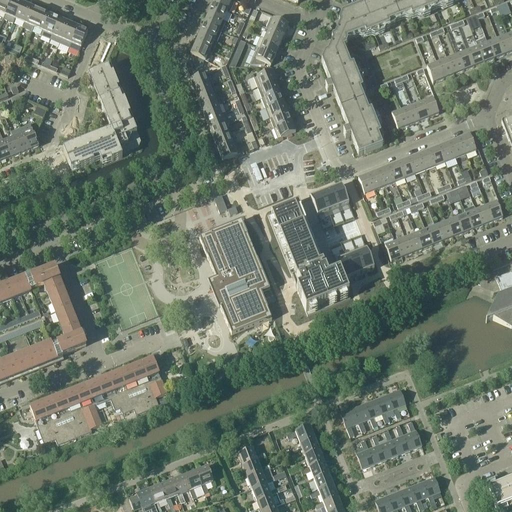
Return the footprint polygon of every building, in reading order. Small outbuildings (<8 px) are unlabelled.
[(12,0),(1,0),(0,3),(0,13),(6,16),(12,0)] [(13,0),(12,0),(6,16),(4,21),(13,25),(15,20),(22,4),(13,0)] [(226,0),(214,0),(212,6),(227,13),(230,14),(234,3),(226,0)] [(381,0),(370,5),(368,0),(366,0),(363,1),(365,7),(342,16),(339,24),(340,26),(347,23),(354,39),(365,34),(366,37),(390,27),(389,25),(400,20),(391,0),(381,0)] [(391,0),(400,20),(411,16),(412,19),(458,0),(391,0)] [(31,8),(22,4),(15,20),(25,24),(31,8)] [(212,6),(208,16),(223,22),(227,13),(212,6)] [(471,16),(481,11),(480,7),(469,11),(471,16)] [(41,12),(31,8),(25,24),(23,29),(32,33),(41,12)] [(50,16),(41,12),(32,33),(41,37),(43,32),(50,16)] [(50,41),(53,36),(60,20),(50,16),(43,32),(41,37),(50,41)] [(208,16),(204,26),(221,33),(226,23),(223,22),(208,16)] [(269,30),(284,37),(288,27),(271,19),(266,30),(269,31),(269,30)] [(60,20),(53,36),(50,41),(60,45),(69,24),(60,20)] [(347,23),(340,26),(328,54),(331,62),(346,56),(344,49),(346,48),(348,44),(347,41),(354,39),(347,23)] [(78,28),(69,24),(60,45),(69,49),(78,28)] [(204,26),(199,36),(217,44),(221,33),(204,26)] [(88,32),(78,28),(69,49),(79,54),(88,32)] [(267,35),(265,40),(280,46),(284,37),(269,30),(269,31),(266,30),(265,33),(267,35)] [(402,43),(413,38),(411,34),(401,39),(402,43)] [(199,36),(195,46),(213,53),(217,44),(199,36)] [(504,56),(511,53),(511,47),(508,37),(498,41),(504,56)] [(275,56),(280,46),(265,40),(260,38),(256,49),(257,49),(258,49),(261,50),(275,56)] [(488,45),(487,45),(485,39),(475,43),(477,49),(484,64),(494,60),(488,45)] [(494,60),(504,56),(498,41),(488,45),(494,60)] [(376,48),(374,44),(366,47),(355,42),(353,46),(366,52),(376,48)] [(11,55),(13,51),(15,46),(8,43),(4,52),(11,55)] [(195,46),(191,56),(192,56),(204,62),(208,64),(213,53),(195,46)] [(239,46),(235,55),(240,57),(244,48),(239,46)] [(271,67),(275,56),(261,50),(258,49),(257,49),(250,67),(265,67),(266,65),(271,67)] [(473,68),(484,64),(477,49),(467,53),(473,68)] [(364,56),(352,50),(350,54),(360,59),(364,68),(368,66),(364,56)] [(467,53),(457,57),(463,72),(473,68),(467,53)] [(331,62),(328,54),(325,55),(322,64),(330,86),(325,88),(327,94),(333,92),(341,111),(365,102),(360,91),(363,90),(353,66),(351,67),(346,56),(331,62)] [(192,56),(186,68),(191,81),(204,76),(202,68),(204,62),(192,56)] [(453,76),(463,72),(457,57),(447,61),(453,76)] [(443,80),(453,76),(447,61),(437,65),(443,80)] [(443,80),(437,65),(427,69),(433,84),(443,80)] [(100,104),(119,96),(117,90),(119,89),(113,74),(111,75),(108,67),(89,75),(100,104)] [(221,69),(226,79),(230,78),(226,67),(221,69)] [(276,83),(272,72),(254,79),(258,90),(276,83)] [(204,76),(191,81),(190,81),(195,92),(212,84),(208,74),(204,76)] [(276,83),(258,90),(262,100),(280,93),(276,83)] [(195,92),(199,102),(216,94),(212,84),(195,92)] [(378,91),(374,92),(378,103),(382,101),(378,91)] [(280,93),(262,100),(266,110),(284,103),(280,93)] [(199,102),(203,112),(217,106),(218,106),(221,105),(216,94),(199,102)] [(122,95),(119,96),(100,104),(111,132),(92,140),(100,160),(101,164),(111,161),(112,163),(123,159),(121,156),(138,149),(141,144),(122,95)] [(433,100),(422,104),(429,119),(439,115),(433,100)] [(341,111),(348,132),(343,134),(345,139),(351,137),(359,158),(383,148),(378,137),(381,136),(371,112),(369,113),(365,102),(341,111)] [(284,103),(266,110),(270,120),(288,113),(284,103)] [(418,123),(429,119),(422,104),(412,108),(418,123)] [(203,112),(207,122),(222,116),(218,106),(217,106),(203,112)] [(412,108),(402,112),(408,127),(418,123),(412,108)] [(398,132),(408,127),(402,112),(392,116),(398,132)] [(511,112),(508,114),(509,117),(503,120),(502,121),(501,122),(501,123),(502,123),(502,124),(511,149),(511,112)] [(288,113),(270,120),(274,130),(292,123),(288,113)] [(225,126),(222,116),(207,122),(210,132),(225,126)] [(292,123),(274,130),(278,141),(282,139),(287,137),(292,135),(296,134),(292,123)] [(31,126),(20,130),(29,152),(39,148),(33,132),(31,126)] [(210,132),(214,142),(229,136),(229,135),(225,126),(210,132)] [(20,156),(29,152),(20,130),(11,133),(13,139),(20,156)] [(229,136),(214,142),(218,152),(236,145),(242,143),(238,132),(229,136)] [(10,159),(3,143),(1,137),(0,137),(0,162),(0,163),(10,159)] [(470,137),(460,141),(466,156),(476,152),(473,143),(470,137)] [(10,159),(20,156),(13,139),(3,143),(10,159)] [(93,162),(100,160),(92,140),(64,151),(71,171),(78,168),(79,170),(94,164),(93,162)] [(460,141),(450,145),(456,160),(466,156),(460,141)] [(236,145),(218,152),(223,162),(240,155),(240,154),(236,145)] [(439,149),(446,164),(456,160),(450,145),(439,149)] [(439,149),(429,153),(435,168),(446,164),(439,149)] [(419,157),(425,172),(435,168),(429,153),(419,157)] [(419,157),(409,161),(415,176),(425,172),(419,157)] [(415,176),(409,161),(399,165),(405,180),(415,176)] [(399,165),(389,169),(395,184),(405,180),(399,165)] [(379,173),(385,188),(395,184),(389,169),(379,173)] [(379,173),(368,177),(375,192),(385,188),(379,173)] [(358,181),(364,196),(375,192),(368,177),(358,181)] [(478,188),(476,184),(469,186),(472,192),(471,192),(473,199),(475,198),(475,199),(479,197),(479,196),(480,196),(478,188)] [(341,188),(331,192),(338,211),(349,207),(341,188)] [(331,192),(321,196),(328,215),(338,211),(331,192)] [(321,196),(310,200),(318,219),(328,215),(321,196)] [(227,212),(221,197),(214,201),(220,215),(227,212)] [(393,202),(396,207),(403,204),(401,199),(393,202)] [(299,204),(271,215),(295,275),(291,277),(293,282),(294,285),(326,272),(323,265),(322,265),(301,211),(299,204)] [(486,208),(492,223),(503,219),(496,204),(486,208)] [(476,212),(475,212),(474,208),(464,211),(466,216),(472,231),(482,227),(476,212)] [(486,208),(476,212),(482,227),(492,223),(486,208)] [(235,209),(228,212),(230,217),(238,214),(235,209)] [(466,216),(456,220),(462,235),(472,231),(466,216)] [(456,220),(446,224),(452,239),(462,235),(456,220)] [(270,292),(242,223),(200,240),(219,286),(212,289),(232,339),(272,322),(261,296),(270,292)] [(446,224),(436,228),(442,243),(452,239),(446,224)] [(432,247),(442,243),(436,228),(425,232),(432,247)] [(425,232),(415,236),(421,251),(432,247),(425,232)] [(421,251),(415,236),(405,240),(411,255),(421,251)] [(405,240),(395,244),(401,259),(411,255),(405,240)] [(401,259),(395,244),(385,248),(391,263),(401,259)] [(366,252),(356,256),(364,275),(374,271),(366,252)] [(356,256),(346,260),(354,279),(364,275),(356,256)] [(346,260),(335,264),(339,274),(340,274),(343,283),(344,283),(354,279),(346,260)] [(46,286),(59,281),(60,280),(55,269),(31,279),(30,277),(27,278),(32,291),(46,286)] [(326,272),(294,285),(306,314),(349,297),(344,283),(343,283),(340,274),(339,274),(328,279),(326,272)] [(497,281),(501,293),(498,294),(486,322),(487,323),(487,322),(493,320),(511,328),(511,327),(511,273),(511,275),(497,281)] [(33,293),(32,291),(27,278),(15,283),(21,297),(33,293)] [(59,281),(46,286),(50,295),(63,290),(59,281)] [(21,297),(15,283),(6,286),(12,301),(21,297)] [(6,286),(0,288),(0,299),(2,305),(12,301),(6,286)] [(67,299),(63,290),(50,295),(54,304),(67,299)] [(54,304),(57,314),(70,309),(67,299),(54,304)] [(74,318),(70,309),(57,314),(61,323),(74,318)] [(39,312),(29,316),(31,321),(41,317),(39,312)] [(29,316),(19,320),(21,325),(31,321),(29,316)] [(74,318),(61,323),(65,333),(78,328),(74,318)] [(12,329),(21,325),(19,320),(10,324),(12,329)] [(45,327),(43,323),(33,327),(35,331),(45,327)] [(10,324),(0,328),(2,333),(12,329),(10,324)] [(33,327),(23,330),(25,335),(35,331),(33,327)] [(81,337),(78,328),(65,333),(68,342),(81,337)] [(23,330),(14,334),(16,339),(25,335),(23,330)] [(14,334),(4,338),(6,342),(16,339),(14,334)] [(81,337),(68,342),(55,347),(60,360),(63,359),(62,357),(86,347),(82,336),(81,337)] [(53,344),(0,364),(0,383),(60,360),(55,347),(53,344)] [(167,396),(158,373),(153,359),(29,408),(44,447),(56,442),(58,448),(92,434),(91,432),(102,427),(94,409),(111,402),(115,413),(121,411),(123,417),(134,412),(136,418),(159,409),(156,400),(167,396)] [(406,408),(400,393),(388,397),(394,412),(406,408)] [(388,397),(376,402),(382,417),(394,412),(388,397)] [(370,421),(382,417),(376,402),(364,407),(370,421)] [(370,421),(364,407),(352,411),(358,426),(370,421)] [(352,411),(340,416),(346,431),(358,426),(352,411)] [(310,428),(295,434),(300,446),(315,440),(310,428)] [(404,438),(409,453),(421,448),(416,433),(415,433),(414,429),(410,431),(403,433),(405,437),(404,438)] [(399,440),(392,443),(398,457),(409,453),(404,438),(399,440)] [(300,446),(305,457),(320,451),(315,440),(300,446)] [(380,447),(386,462),(398,457),(392,443),(380,447)] [(368,452),(374,467),(386,462),(380,447),(376,449),(368,452)] [(357,456),(356,457),(362,471),(374,467),(368,452),(367,448),(363,450),(363,449),(355,452),(357,456)] [(252,450),(238,456),(243,468),(258,462),(252,450)] [(324,463),(320,451),(305,457),(309,469),(324,463)] [(247,480),(262,474),(258,462),(243,468),(247,480)] [(314,481),(329,475),(324,463),(309,469),(314,481)] [(200,470),(195,472),(195,473),(196,473),(202,488),(213,483),(208,468),(200,471),(200,470)] [(301,473),(299,468),(288,472),(290,477),(301,473)] [(188,475),(183,477),(184,478),(190,492),(190,493),(191,496),(193,501),(197,499),(204,496),(203,491),(202,488),(196,473),(195,473),(188,476),(188,475)] [(252,492),(267,486),(262,474),(247,480),(252,492)] [(274,478),(275,482),(286,478),(284,474),(273,478),(274,478)] [(314,481),(319,493),(334,487),(329,475),(314,481)] [(176,479),(172,481),(172,482),(178,497),(179,501),(181,506),(185,504),(183,499),(182,496),(190,493),(190,492),(184,478),(177,480),(176,479)] [(428,500),(440,495),(434,480),(422,485),(428,500)] [(165,484),(160,486),(160,487),(161,487),(166,502),(168,505),(170,510),(174,509),(172,504),(170,500),(178,497),(172,482),(165,485),(165,484)] [(481,486),(481,487),(484,495),(488,493),(489,496),(495,511),(496,511),(511,506),(511,483),(489,493),(485,485),(484,484),(483,484),(482,484),(481,485),(481,486)] [(428,500),(422,485),(410,489),(416,504),(428,500)] [(272,497),(267,486),(252,492),(257,503),(272,497)] [(153,489),(148,491),(149,492),(157,511),(161,511),(158,505),(159,505),(166,502),(161,487),(160,487),(154,490),(153,489)] [(334,487),(319,493),(323,505),(338,499),(334,487)] [(410,489),(398,494),(404,509),(416,504),(410,489)] [(138,498),(130,501),(133,511),(135,511),(142,510),(142,511),(157,511),(149,492),(142,494),(142,493),(137,495),(137,496),(138,498)] [(305,498),(303,492),(296,494),(299,500),(305,498)] [(396,511),(404,509),(398,494),(386,499),(391,511),(396,511)] [(272,497),(257,503),(259,511),(269,511),(276,509),(284,506),(283,502),(280,503),(277,495),(275,496),(272,497)] [(326,511),(338,511),(343,510),(338,499),(323,505),(326,511)] [(391,511),(386,499),(375,503),(377,511),(391,511)]
